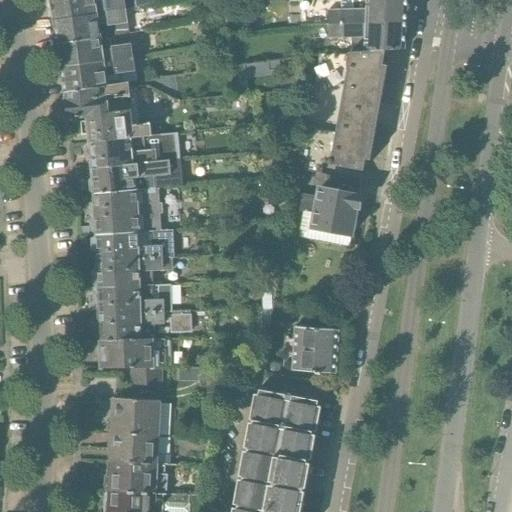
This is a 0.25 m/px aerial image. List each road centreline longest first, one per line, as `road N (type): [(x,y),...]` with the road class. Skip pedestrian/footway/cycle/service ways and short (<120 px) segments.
road 1 (residential): [(39,511),(38,228),(13,0)]
road 2 (residential): [(428,31),(333,511)]
road 3 (tertiary): [(448,34),(384,511)]
road 4 (tertiary): [(439,511),(477,247)]
road 5 (tertiary): [(477,247),(502,40)]
